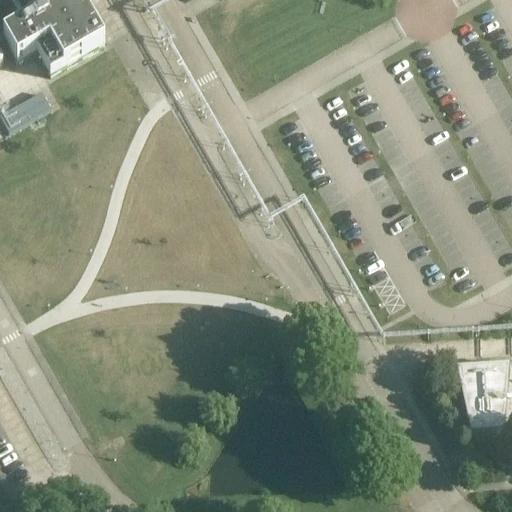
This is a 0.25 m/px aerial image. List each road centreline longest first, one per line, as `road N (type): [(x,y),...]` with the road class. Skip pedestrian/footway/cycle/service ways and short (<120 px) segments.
road 1 (unclassified): [(120,0),(348,374)]
road 2 (unclassified): [(366,363),(160,0)]
road 3 (unclassified): [(88,474),(0,316)]
road 4 (unclassified): [(459,511),(366,363)]
road 5 (unclassified): [(348,374),(427,511)]
road 6 (unclassified): [(366,363),(383,352),(511,346)]
